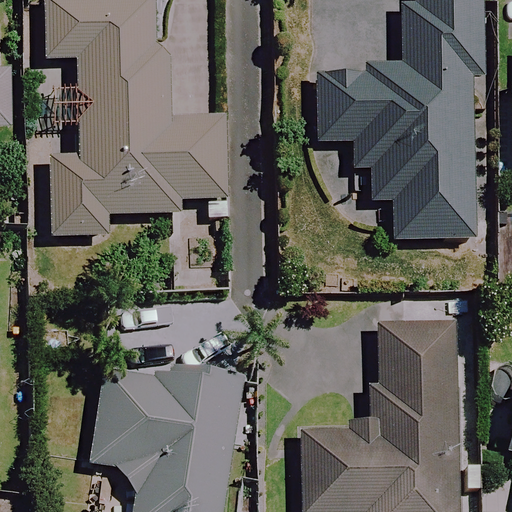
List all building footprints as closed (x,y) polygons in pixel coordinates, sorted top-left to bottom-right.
[(469,88),(477,89),(484,0),(480,0),(405,0),(399,83),(318,76),(312,148),(353,151),(351,176),(372,177),(369,207),(395,209),(392,244),(470,251),(476,187),(461,185),(469,88)] [(167,46),(168,5),(46,3),(45,66),(79,66),(78,164),(48,164),(47,242),(103,242),(104,219),(175,220),(175,206),(228,207),(229,126),(166,125),(167,46)] [(0,137),(10,137),(11,73),(0,72),(0,137)] [(454,511),(458,333),(374,331),(372,437),(303,436),(301,511),(454,511)] [(156,381),(103,376),(94,471),(114,473),(134,495),(132,511),(227,511),(240,376),(158,368),(156,381)]
